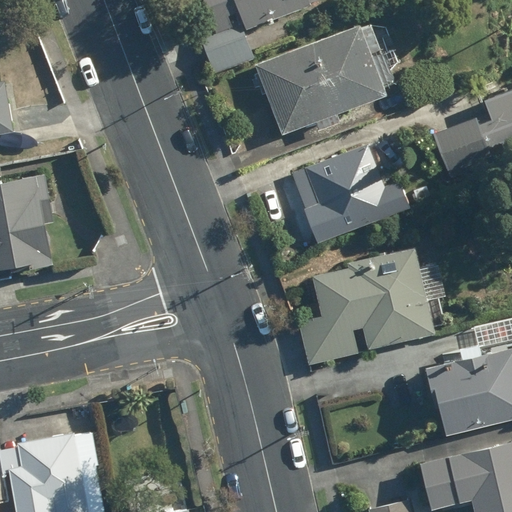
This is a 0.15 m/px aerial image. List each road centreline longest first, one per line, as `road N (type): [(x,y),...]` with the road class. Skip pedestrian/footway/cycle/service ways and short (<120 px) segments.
road 1 (tertiary): [(105,0),(226,309)]
road 2 (residential): [(226,309),(0,349)]
road 3 (tertiary): [(226,309),(274,511)]
